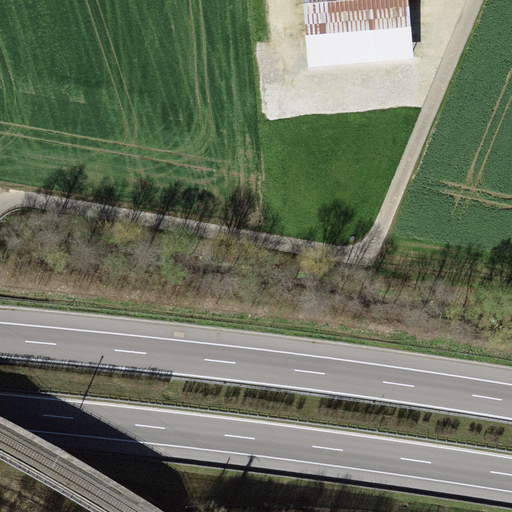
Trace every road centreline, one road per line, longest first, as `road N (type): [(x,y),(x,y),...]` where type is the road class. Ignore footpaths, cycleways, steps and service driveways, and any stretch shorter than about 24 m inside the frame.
road 1 (track): [(473,0),(366,255),(0,202)]
road 2 (motorway): [(0,411),(511,474)]
road 3 (motorway): [(511,401),(0,339)]
